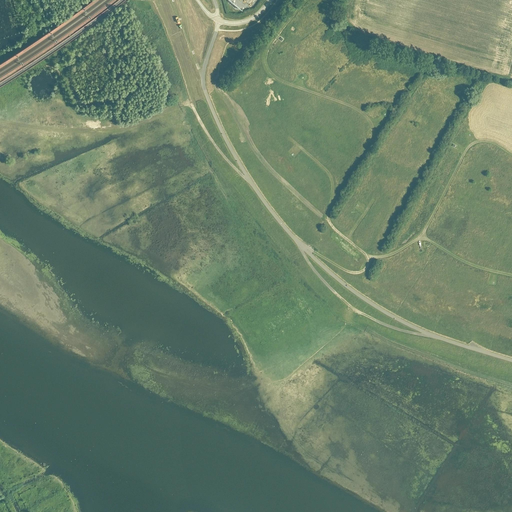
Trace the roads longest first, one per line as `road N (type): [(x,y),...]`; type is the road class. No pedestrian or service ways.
road 1 (track): [(352,307),(296,241),(349,272),(366,268),(365,255),(332,226),(329,209),(374,130),(363,112),(279,79),(268,67),(269,42),(305,0)]
road 2 (unclassified): [(511,360),(394,317),(282,225),(233,153),(202,83),(217,25),(214,0)]
road 3 (track): [(0,121),(115,130),(190,100),(212,141),(251,183)]
road 4 (track): [(365,255),(391,254),(418,237),(475,142),(511,152)]
